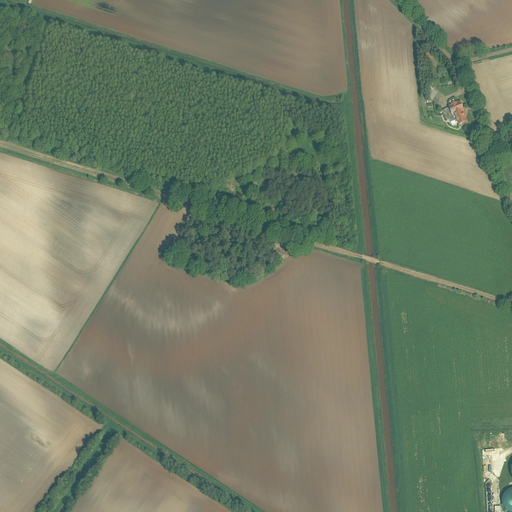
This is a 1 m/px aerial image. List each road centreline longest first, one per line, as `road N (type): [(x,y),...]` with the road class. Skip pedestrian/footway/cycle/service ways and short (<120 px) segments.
road 1 (track): [(511,303),(0,142)]
road 2 (unclassified): [(511,204),(455,64)]
